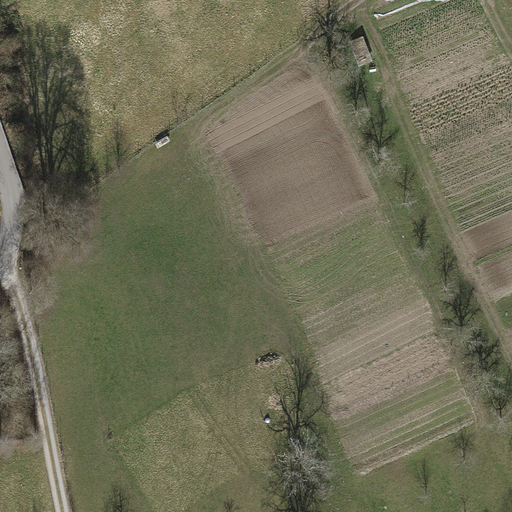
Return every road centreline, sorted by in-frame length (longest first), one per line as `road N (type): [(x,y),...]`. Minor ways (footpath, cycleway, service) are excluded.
road 1 (track): [(14,278),(36,272),(87,206),(361,0)]
road 2 (track): [(64,511),(5,251)]
